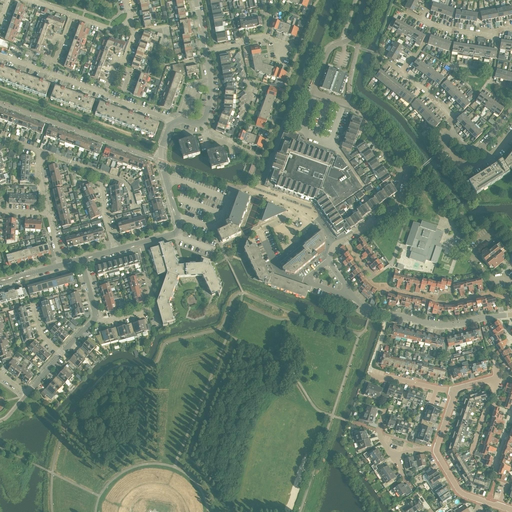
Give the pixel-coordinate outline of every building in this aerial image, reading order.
[(417,5),(418,2),(413,0),(408,0),(407,3),(419,9),(420,6),(417,5)] [(441,15),(444,6),(444,4),(439,2),(439,5),(435,17),(437,18),(438,14),(441,15)] [(417,11),(419,9),(407,3),(405,8),(413,12),(414,9),(417,11)] [(435,17),(439,5),(433,3),(430,11),(433,12),(432,16),(435,17)] [(24,13),(26,7),(18,4),(17,8),(13,6),(12,8),(24,13)] [(304,7),(301,14),(306,16),(310,7),(304,5),(304,7)] [(22,18),(24,13),(12,8),(11,10),(16,12),(14,15),(22,18)] [(451,18),(454,10),(449,8),(445,20),(447,21),(448,17),(451,18)] [(261,18),(257,19),(256,13),(254,14),(256,27),(262,26),(261,18)] [(151,21),(156,20),(155,14),(153,14),(152,15),(142,16),(144,22),(151,21)] [(52,25),(55,17),(54,17),(49,15),(49,17),(47,16),(46,17),(50,26),(52,25)] [(249,20),(246,21),(244,15),(242,16),(244,29),(250,28),(249,20)] [(55,31),(60,19),(60,18),(55,16),(54,17),(55,17),(52,25),(55,26),(53,30),(55,31)] [(48,27),(50,26),(46,17),(44,17),(44,19),(42,19),(40,24),(48,27)] [(19,28),(21,23),(8,18),(8,20),(12,22),(11,25),(19,28)] [(397,31),(404,19),(401,18),(399,22),(397,21),(396,21),(393,19),(388,28),(391,30),(392,28),(397,31)] [(65,21),(60,19),(55,31),(57,32),(59,28),(62,29),(65,21)] [(402,34),(406,26),(404,25),(406,21),(404,19),(397,31),(396,33),(401,36),(402,34)] [(276,31),(279,22),(272,20),(269,28),(276,31)] [(301,32),(304,23),(299,21),(296,28),(295,30),(301,32)] [(74,28),(73,30),(76,31),(77,32),(85,35),(88,36),(90,30),(83,28),(84,25),(77,22),(76,26),(79,27),(78,29),(78,28),(77,29),(74,28)] [(288,35),(291,27),(284,24),(279,22),(276,31),(281,33),(283,33),(288,35)] [(47,30),(48,27),(40,24),(38,23),(37,28),(38,29),(51,33),(51,31),(47,30)] [(406,36),(413,25),(411,23),(409,27),(406,26),(402,34),(406,36)] [(411,39),(415,31),(413,30),(416,26),(413,25),(406,36),(411,39)] [(15,38),(17,33),(5,28),(4,30),(8,32),(7,35),(15,38)] [(51,33),(38,29),(37,28),(35,34),(37,34),(45,37),(46,34),(50,35),(51,33)] [(416,42),(422,30),(420,29),(418,33),(415,31),(411,39),(416,42)] [(297,41),(301,32),(295,30),(293,37),(292,39),(297,41)] [(416,42),(415,43),(420,46),(425,37),(423,35),(425,31),(422,30),(416,42)] [(150,42),(151,40),(153,35),(144,32),(141,39),(150,42)] [(43,40),(45,37),(37,34),(35,39),(47,43),(48,42),(43,40)] [(433,47),(437,34),(434,34),(433,37),(430,36),(427,45),(433,47)] [(13,43),(15,38),(7,35),(6,38),(2,37),(1,39),(13,43)] [(70,38),(69,40),(81,45),(84,46),(86,41),(83,40),(75,37),(75,39),(74,39),(73,39),(70,38)] [(113,47),(115,39),(110,37),(110,39),(108,38),(106,39),(111,48),(113,47)] [(443,50),(447,38),(445,37),(443,41),(441,40),(438,48),(443,50)] [(448,52),(451,43),(448,42),(450,39),(447,38),(443,50),(448,52)] [(35,39),(33,44),(41,47),(42,45),(43,44),(46,45),(47,43),(35,39)] [(109,49),(111,48),(106,39),(105,39),(104,41),(103,41),(101,46),(109,49)] [(150,45),(150,42),(141,39),(139,45),(146,47),(147,44),(150,45)] [(80,50),(81,45),(69,40),(69,42),(72,43),(72,44),(73,44),(72,47),(80,50)] [(117,51),(116,53),(118,54),(119,51),(120,51),(120,50),(123,51),(126,43),(121,41),(118,49),(117,50),(117,51)] [(404,52),(406,49),(395,43),(392,48),(400,52),(401,50),(404,52)] [(33,44),(31,50),(39,53),(40,53),(43,54),(44,52),(41,51),(41,50),(40,49),(41,47),(33,44)] [(145,51),(146,47),(139,45),(137,50),(146,54),(147,51),(145,51)] [(108,51),(109,49),(101,46),(99,51),(107,54),(109,55),(112,56),(112,54),(112,53),(110,52),(109,51),(108,51)] [(260,53),(259,49),(259,47),(259,46),(250,47),(251,50),(251,55),(260,54),(260,53)] [(66,48),(66,50),(78,55),(80,55),(81,50),(80,50),(72,47),(71,50),(66,48)] [(398,55),(400,52),(392,48),(389,53),(400,59),(402,57),(398,55)] [(76,60),(78,55),(66,50),(65,52),(69,54),(68,57),(76,60)] [(146,56),(146,54),(137,50),(135,56),(142,58),(143,55),(146,56)] [(399,61),(400,59),(389,53),(387,57),(394,62),(395,59),(399,61)] [(261,58),(260,54),(251,55),(252,60),(253,62),(254,71),(259,72),(262,64),(262,61),(262,60),(261,59),(261,58)] [(105,61),(105,59),(98,56),(96,61),(108,66),(109,64),(106,63),(105,62),(105,61)] [(135,56),(133,62),(142,65),(144,65),(146,60),(142,58),(135,56)] [(414,73),(422,63),(417,59),(412,67),(414,68),(412,71),(414,73)] [(72,70),(74,65),(62,60),(61,62),(66,64),(64,67),(67,68),(72,70)] [(141,67),(142,65),(133,62),(131,67),(138,70),(139,67),(141,67)] [(186,68),(185,63),(172,66),(173,70),(171,73),(182,77),(183,74),(187,73),(186,68)] [(421,73),(426,66),(422,63),(414,73),(417,75),(419,71),(421,73)] [(271,77),(274,68),(270,67),(268,66),(262,64),(259,72),(265,74),(267,75),(271,77)] [(2,65),(1,67),(0,66),(0,80),(6,83),(11,70),(4,68),(5,66),(2,65)] [(101,71),(102,69),(94,66),(92,71),(104,76),(105,74),(102,73),(102,72),(101,71)] [(423,79),(431,69),(426,66),(421,73),(423,75),(421,78),(423,79)] [(337,69),(336,71),(327,68),(319,88),(340,96),(348,75),(338,72),(339,70),(337,69)] [(430,79),(435,72),(431,69),(423,79),(425,81),(428,78),(430,79)] [(18,71),(17,73),(11,70),(6,83),(26,90),(30,77),(20,74),(21,72),(18,71)] [(89,70),(88,73),(91,74),(90,77),(98,80),(99,77),(100,77),(101,77),(104,78),(104,76),(92,71),(89,70)] [(283,81),(286,73),(279,70),(276,78),(276,79),(283,81)] [(380,81),(387,71),(385,70),(383,73),(381,71),(375,78),(380,81)] [(387,76),(390,73),(387,71),(380,81),(384,85),(389,78),(387,76)] [(505,81),(507,72),(502,71),(498,83),(501,84),(502,80),(505,81)] [(432,85),(439,75),(435,72),(430,79),(432,81),(430,84),(432,85)] [(181,79),(182,77),(171,73),(170,76),(169,75),(168,78),(182,83),(183,80),(181,79)] [(135,78),(147,82),(149,77),(141,74),(139,79),(138,79),(139,77),(136,76),(135,78)] [(439,85),(444,78),(439,75),(432,85),(434,87),(436,84),(439,85)] [(388,88),(396,78),(394,76),(391,79),(389,78),(384,85),(388,88)] [(41,79),(40,81),(30,77),(26,90),(46,97),(50,85),(44,82),(44,80),(41,79)] [(145,87),(147,82),(135,78),(134,80),(137,81),(138,82),(137,85),(145,87)] [(181,86),(182,83),(168,78),(167,81),(169,81),(167,84),(178,88),(179,85),(181,86)] [(396,83),(398,80),(396,78),(388,88),(392,91),(398,84),(396,83)] [(442,93),(451,84),(447,80),(441,87),(443,89),(440,91),(442,93)] [(396,95),(404,84),(402,83),(400,86),(398,84),(392,91),(396,95)] [(177,90),(178,88),(167,84),(166,87),(165,87),(164,89),(178,94),(179,91),(177,90)] [(404,89),(407,86),(404,84),(396,95),(401,98),(406,91),(404,89)] [(448,95),(455,88),(451,84),(442,93),(444,95),(446,93),(448,95)] [(132,86),(131,88),(134,89),(135,90),(143,92),(146,93),(148,88),(145,87),(137,85),(136,87),(135,87),(132,86)] [(62,87),(62,89),(55,86),(51,99),(71,106),(75,94),(65,90),(66,88),(62,87)] [(275,98),(278,90),(270,87),(267,95),(275,98)] [(449,101),(458,92),(455,88),(448,95),(450,96),(447,99),(449,101)] [(177,97),(178,94),(164,89),(163,92),(164,92),(163,95),(174,99),(175,96),(177,97)] [(141,98),(143,92),(135,90),(134,95),(141,98)] [(405,101),(413,91),(411,90),(408,93),(406,91),(401,98),(405,101)] [(413,96),(415,93),(413,91),(405,101),(409,105),(415,98),(413,96)] [(456,102),(462,96),(458,92),(449,101),(451,103),(454,100),(456,102)] [(481,104),(488,93),(486,92),(483,95),(481,93),(476,101),(481,104)] [(488,98),(490,95),(488,93),(481,104),(485,107),(490,100),(488,98)] [(85,95),(85,97),(75,94),(71,106),(90,113),(95,101),(88,98),(89,97),(85,95)] [(173,102),(174,99),(163,95),(162,98),(161,98),(160,101),(174,105),(175,102),(173,102)] [(272,105),(275,98),(267,95),(264,102),(263,106),(271,109),(272,105)] [(457,109),(466,100),(462,96),(456,102),(458,104),(455,107),(457,109)] [(489,110),(497,100),(494,98),(492,101),(490,100),(485,107),(489,110)] [(415,110),(424,101),(422,99),(420,101),(418,99),(411,105),(415,110)] [(464,110),(470,104),(466,100),(457,109),(459,111),(462,108),(464,110)] [(497,104),(499,101),(497,100),(489,110),(494,113),(499,106),(497,104)] [(173,108),(174,105),(160,101),(159,103),(160,103),(159,107),(170,111),(171,108),(173,108)] [(423,105),(426,103),(424,101),(415,110),(419,114),(425,107),(423,105)] [(107,103),(106,105),(100,102),(95,115),(115,122),(120,110),(110,106),(110,104),(107,103)] [(498,116),(506,106),(503,104),(501,108),(499,106),(494,113),(498,116)] [(270,113),(271,109),(263,106),(261,110),(258,118),(267,121),(270,113)] [(422,118),(432,109),(430,107),(427,109),(425,107),(419,114),(422,118)] [(431,113),(433,111),(432,109),(422,118),(426,122),(433,115),(431,113)] [(7,122),(11,112),(6,110),(2,120),(3,120),(2,122),(3,123),(4,123),(5,121),(7,122)] [(130,112),(130,113),(120,110),(115,122),(135,129),(139,117),(133,114),(134,113),(130,112)] [(12,124),(16,114),(11,112),(7,122),(12,124)] [(17,125),(20,115),(16,114),(12,124),(17,125)] [(457,127),(467,118),(463,114),(456,120),(458,122),(455,125),(457,127)] [(22,127),(25,117),(20,115),(17,125),(22,127)] [(430,126),(439,117),(437,115),(434,117),(433,115),(426,122),(430,126)] [(346,149),(351,151),(362,120),(352,116),(341,147),(342,147),(344,148),(346,149)] [(26,131),(26,129),(30,119),(25,117),(22,127),(21,129),(26,131)] [(146,117),(146,119),(139,117),(135,129),(155,136),(159,124),(149,120),(149,118),(146,117)] [(438,121),(441,119),(439,117),(430,126),(433,130),(440,124),(438,121)] [(265,126),(267,121),(258,118),(257,123),(256,126),(257,126),(259,127),(261,128),(262,128),(264,129),(265,126)] [(464,128),(470,122),(467,118),(457,127),(459,129),(462,126),(464,128)] [(31,131),(35,121),(30,119),(26,129),(31,131)] [(36,132),(40,122),(35,121),(31,131),(36,132)] [(40,122),(36,132),(41,134),(45,124),(40,122)] [(465,134),(474,126),(470,122),(464,128),(466,130),(463,132),(465,134)] [(51,138),(54,128),(49,126),(46,136),(51,138)] [(471,136),(478,129),(474,126),(465,134),(467,136),(470,134),(471,136)] [(56,139),(59,129),(54,128),(51,138),(56,139)] [(60,141),(64,131),(59,129),(56,139),(60,141)] [(473,142),(482,133),(478,129),(471,136),(473,138),(471,140),(473,142)] [(65,143),(69,133),(64,131),(60,141),(60,143),(64,145),(65,143)] [(333,154),(302,142),(302,143),(297,141),(299,135),(292,133),(288,132),(287,135),(283,134),(265,182),(264,186),(314,204),(337,238),(344,232),(346,234),(351,230),(350,229),(346,223),(344,225),(332,208),(362,188),(346,163),(345,164),(339,156),(336,155),(333,154)] [(70,145),(74,135),(69,133),(65,143),(70,145)] [(254,145),(257,137),(249,134),(245,133),(242,141),(246,142),(254,145)] [(75,146),(78,136),(74,135),(70,145),(75,146)] [(80,148),(83,138),(78,136),(75,146),(80,148)] [(262,148),(265,140),(257,137),(254,145),(262,148)] [(84,150),(88,140),(83,138),(80,148),(84,150)] [(183,159),(200,155),(195,138),(187,140),(178,143),(180,149),(183,159)] [(89,151),(93,142),(88,140),(84,150),(89,151)] [(94,153),(97,143),(93,142),(89,151),(89,152),(88,153),(93,155),(94,153)] [(360,153),(368,147),(364,142),(358,146),(359,147),(355,149),(357,151),(359,154),(360,153)] [(94,153),(99,155),(102,145),(97,143),(94,153)] [(108,159),(111,148),(107,147),(103,157),(104,157),(104,158),(108,159)] [(363,157),(371,152),(368,147),(360,153),(363,157)] [(113,160),(116,150),(111,148),(108,159),(112,161),(112,160),(113,160)] [(211,169),(228,164),(223,148),(215,150),(207,152),(211,169)] [(117,163),(121,152),(116,150),(113,160),(113,161),(117,163)] [(122,164),(126,154),(121,152),(117,163),(121,164),(122,163),(122,164)] [(366,162),(374,156),(371,152),(363,157),(366,162)] [(127,166),(131,155),(126,154),(122,164),(123,164),(123,165),(127,166)] [(511,170),(511,154),(506,162),(504,161),(497,165),(497,166),(469,184),(475,194),(508,173),(506,170),(509,168),(511,170)] [(132,167),(135,157),(131,155),(127,166),(131,168),(131,167),(132,167)] [(369,166),(377,161),(374,156),(366,162),(369,166)] [(136,170),(140,159),(135,157),(132,167),(133,167),(132,168),(136,170)] [(142,171),(144,163),(145,161),(140,159),(136,170),(140,171),(141,170),(142,171)] [(373,170),(381,165),(381,164),(380,165),(377,161),(369,166),(372,171),(373,170)] [(152,168),(151,165),(144,163),(142,171),(152,168)] [(376,174),(384,169),(381,165),(373,170),(376,174)] [(143,176),(154,173),(152,168),(142,171),(142,172),(141,172),(143,176)] [(379,179),(387,174),(384,169),(376,174),(379,179)] [(143,176),(144,181),(144,183),(144,182),(154,180),(154,178),(153,178),(152,178),(152,177),(154,176),(154,173),(143,176)] [(390,182),(388,179),(390,178),(387,174),(379,179),(382,183),(379,185),(381,188),(390,182)] [(29,183),(29,177),(20,177),(20,185),(26,185),(26,182),(29,183)] [(154,182),(155,182),(154,180),(144,182),(146,189),(157,186),(156,183),(154,184),(153,182),(154,182)] [(121,186),(122,184),(115,181),(114,186),(110,186),(110,192),(120,191),(119,186),(121,186)] [(90,185),(88,185),(87,183),(77,187),(78,190),(81,189),(83,194),(92,190),(90,185)] [(397,192),(392,184),(383,190),(388,198),(397,192)] [(146,189),(145,189),(147,195),(149,194),(157,192),(157,190),(156,190),(155,189),(158,188),(157,186),(146,189)] [(85,199),(94,195),(92,190),(83,194),(85,199)] [(388,198),(383,190),(382,191),(378,193),(384,201),(388,198)] [(158,194),(157,192),(149,194),(149,196),(148,197),(149,201),(160,198),(160,195),(159,195),(158,194)] [(240,234),(238,229),(249,197),(238,193),(236,197),(237,197),(229,219),(228,218),(227,222),(225,223),(227,227),(217,232),(222,242),(240,234)] [(384,201),(378,193),(374,196),(379,204),(384,201)] [(15,204),(15,195),(7,194),(6,202),(9,202),(9,204),(15,204)] [(93,201),(97,200),(94,195),(85,199),(87,203),(93,201)] [(380,205),(379,204),(374,196),(374,197),(374,198),(370,201),(375,208),(380,205)] [(95,206),(93,201),(87,203),(84,205),(86,210),(95,206)] [(375,208),(370,201),(366,204),(371,211),(375,208)] [(263,222),(287,211),(268,204),(262,221),(263,222)] [(371,211),(366,204),(361,207),(366,214),(371,211)] [(88,215),(98,211),(95,206),(86,210),(88,215)] [(366,214),(361,207),(357,210),(362,218),(366,214)] [(363,219),(362,218),(357,210),(356,210),(358,212),(354,215),(359,223),(363,219)] [(91,220),(100,216),(98,211),(88,215),(91,220)] [(157,223),(167,220),(165,215),(156,218),(157,223)] [(359,223),(354,215),(349,218),(354,226),(359,223)] [(354,226),(349,218),(345,221),(346,223),(350,229),(354,226)] [(69,226),(72,225),(70,220),(60,222),(62,227),(63,229),(70,227),(69,226)] [(408,237),(405,245),(411,247),(413,248),(411,253),(409,259),(417,261),(420,262),(424,264),(425,261),(426,261),(432,263),(436,264),(437,264),(436,264),(439,257),(439,256),(441,249),(442,249),(438,248),(444,233),(440,231),(436,230),(437,226),(437,227),(429,224),(422,222),(422,221),(420,225),(413,222),(413,223),(411,230),(408,238),(408,237)] [(99,239),(105,238),(102,228),(97,230),(99,239)] [(325,249),(324,237),(324,233),(323,232),(322,232),(281,265),(284,268),(282,269),(282,270),(282,271),(283,271),(283,272),(294,275),(325,249)] [(4,235),(4,238),(6,238),(5,241),(6,241),(6,245),(17,242),(17,239),(15,239),(15,236),(6,235),(4,235)] [(68,248),(73,247),(71,237),(65,238),(68,248)] [(355,250),(357,252),(363,248),(367,245),(361,237),(357,240),(360,244),(356,247),(357,249),(355,250)] [(158,248),(151,250),(158,275),(166,273),(167,273),(168,274),(157,303),(161,316),(162,320),(164,327),(165,327),(167,326),(168,326),(167,323),(174,321),(169,304),(178,278),(203,277),(212,296),(213,295),(217,294),(219,297),(222,289),(216,278),(217,277),(218,273),(217,270),(213,263),(214,263),(214,262),(213,262),(211,262),(205,259),(205,260),(201,259),(199,265),(185,266),(181,266),(178,266),(171,244),(164,246),(164,243),(159,245),(160,247),(158,248)] [(311,288),(273,275),(274,275),(272,274),(269,275),(268,273),(267,272),(255,245),(249,248),(247,243),(244,250),(250,263),(249,263),(247,259),(242,262),(248,276),(254,273),(250,265),(251,265),(257,277),(254,279),(254,280),(265,284),(264,284),(305,299),(307,292),(310,293),(311,288)] [(49,255),(51,255),(48,244),(43,246),(45,255),(48,254),(49,255)] [(486,249),(481,253),(484,256),(481,258),(489,268),(491,266),(494,269),(499,265),(504,261),(501,258),(503,256),(502,255),(506,252),(500,244),(499,244),(489,252),(486,249)] [(361,258),(362,260),(368,256),(372,253),(367,246),(367,245),(363,248),(364,249),(365,250),(366,252),(362,255),(363,257),(361,258)] [(38,258),(40,258),(37,247),(32,249),(35,257),(38,257),(38,258)] [(28,261),(30,261),(28,253),(27,250),(22,252),(24,260),(27,259),(28,261)] [(17,264),(20,264),(17,253),(11,254),(14,263),(17,262),(17,264)] [(341,258),(339,259),(342,263),(345,267),(352,262),(353,261),(352,260),(353,260),(352,258),(351,258),(350,257),(349,256),(347,253),(344,256),(341,258)] [(366,266),(368,268),(369,267),(370,266),(371,266),(378,261),(374,256),(373,254),(372,253),(368,256),(370,258),(371,260),(367,263),(368,264),(366,266)] [(127,258),(121,260),(124,268),(124,270),(129,269),(129,267),(127,258)] [(119,272),(119,270),(118,270),(116,261),(111,263),(114,273),(119,272)] [(370,266),(371,268),(372,269),(372,270),(374,272),(375,273),(376,272),(379,270),(380,271),(383,269),(382,268),(381,265),(378,261),(371,266),(370,266)] [(345,267),(344,267),(347,271),(351,268),(352,269),(352,270),(351,270),(353,272),(353,273),(358,269),(356,266),(354,265),(352,262),(345,267)] [(109,275),(114,273),(111,263),(106,264),(108,272),(109,275)] [(350,275),(349,276),(351,279),(352,279),(357,276),(359,280),(362,278),(363,277),(361,274),(360,273),(358,269),(353,273),(353,272),(350,275)] [(394,274),(393,279),(398,280),(397,284),(396,288),(401,289),(401,287),(403,281),(402,281),(404,277),(400,276),(397,275),(398,272),(395,271),(394,274)] [(75,284),(75,283),(77,283),(76,280),(74,281),(72,273),(66,275),(69,284),(69,286),(75,284)] [(413,279),(412,284),(416,285),(415,292),(419,293),(420,290),(420,289),(422,281),(416,280),(417,277),(414,276),(413,279)] [(412,284),(413,279),(404,277),(402,281),(403,281),(407,283),(405,290),(410,291),(412,284)] [(56,278),(51,279),(53,288),(54,290),(59,289),(58,287),(56,278)] [(359,280),(357,281),(359,283),(360,283),(360,284),(362,285),(359,289),(362,292),(368,285),(367,283),(365,282),(364,281),(362,278),(359,280)] [(476,280),(471,281),(472,286),(477,285),(478,290),(480,289),(481,292),(483,291),(482,284),(481,279),(476,280)] [(430,287),(431,282),(422,280),(422,281),(420,289),(420,290),(427,291),(428,291),(429,286),(430,287)] [(450,287),(450,286),(451,283),(451,282),(450,282),(446,281),(442,280),(441,285),(440,288),(439,289),(439,290),(440,290),(443,290),(444,291),(447,291),(448,291),(448,288),(449,287),(450,287)] [(466,283),(462,284),(463,288),(468,287),(468,289),(469,292),(471,291),(472,294),(474,293),(472,286),(471,281),(466,283)] [(440,288),(441,285),(440,284),(432,282),(431,282),(430,287),(429,292),(436,294),(436,293),(437,294),(438,291),(438,289),(439,289),(440,288)] [(33,294),(38,293),(35,284),(30,285),(30,287),(27,288),(30,297),(33,296),(33,294)] [(462,284),(453,286),(454,290),(458,289),(459,289),(460,295),(460,297),(465,296),(465,295),(463,288),(462,284)] [(362,292),(361,294),(367,299),(372,293),(371,294),(374,295),(374,294),(375,292),(376,290),(373,289),(372,287),(368,285),(362,292)] [(25,288),(22,289),(22,287),(18,288),(19,290),(17,290),(19,299),(27,297),(25,288)] [(388,294),(387,300),(389,300),(388,305),(391,306),(391,305),(395,306),(396,300),(397,297),(388,294)] [(397,297),(396,300),(399,301),(399,300),(400,300),(402,301),(400,306),(404,307),(407,297),(397,295),(397,297)] [(134,299),(130,301),(131,303),(132,303),(133,306),(136,305),(145,302),(145,300),(143,300),(143,297),(142,297),(134,299)] [(407,297),(404,307),(409,308),(410,303),(412,303),(412,304),(415,305),(416,300),(416,299),(407,297)] [(482,299),(475,301),(477,309),(477,308),(482,307),(483,309),(487,308),(485,300),(485,299),(484,299),(483,298),(482,299)] [(485,300),(487,308),(488,312),(492,311),(491,303),(495,302),(494,298),(485,300)] [(415,305),(414,308),(418,309),(419,304),(421,305),(421,306),(424,307),(425,302),(426,301),(416,299),(416,300),(415,305)] [(475,301),(466,303),(468,308),(470,308),(470,307),(472,306),(474,311),(478,310),(477,308),(477,309),(475,301)] [(429,303),(427,311),(428,311),(432,312),(432,314),(436,315),(438,305),(437,305),(437,304),(435,304),(435,305),(429,303)] [(466,303),(457,305),(458,311),(461,310),(461,309),(463,308),(464,314),(469,313),(468,308),(466,303)] [(438,305),(436,315),(440,316),(441,311),(444,311),(445,312),(448,312),(448,307),(444,307),(438,305)] [(451,307),(448,307),(448,312),(450,312),(451,312),(452,311),(453,311),(454,311),(455,316),(459,315),(458,311),(457,305),(451,307)] [(83,312),(84,310),(83,308),(74,311),(76,316),(73,316),(74,319),(81,317),(80,315),(84,314),(83,312)] [(54,322),(55,322),(53,317),(44,319),(46,324),(48,328),(55,324),(54,322)] [(141,332),(149,330),(146,320),(143,320),(143,322),(138,323),(141,332)] [(491,326),(490,327),(495,335),(503,330),(501,327),(500,326),(499,324),(498,322),(497,322),(491,326)] [(141,332),(138,323),(134,324),(134,323),(130,324),(133,335),(134,337),(137,336),(136,334),(141,332)] [(54,336),(60,329),(55,324),(48,328),(51,332),(50,332),(52,333),(52,334),(54,336)] [(134,337),(133,335),(130,324),(127,325),(127,326),(123,327),(126,339),(134,337)] [(126,339),(123,327),(118,328),(118,327),(115,328),(118,341),(118,342),(126,339)] [(118,341),(115,328),(111,329),(112,330),(107,331),(110,343),(118,341)] [(401,329),(397,328),(396,332),(395,337),(395,339),(401,340),(401,338),(403,330),(401,330),(401,329)] [(58,339),(64,332),(60,329),(54,336),(56,338),(57,338),(58,339)] [(478,341),(482,340),(479,329),(476,330),(476,331),(474,332),(474,331),(471,331),(471,332),(470,333),(471,341),(472,341),(478,339),(478,341)] [(492,337),(490,338),(490,339),(495,347),(496,346),(498,345),(502,342),(499,338),(503,336),(503,335),(502,333),(504,332),(503,330),(495,335),(492,337)] [(110,343),(107,331),(103,333),(102,331),(99,332),(100,336),(95,337),(100,345),(110,343)] [(395,337),(396,332),(389,331),(390,331),(390,333),(388,332),(387,335),(391,336),(390,338),(395,339),(395,337)] [(62,343),(69,336),(64,332),(58,339),(60,340),(60,341),(62,343)] [(425,334),(420,333),(419,333),(417,342),(424,343),(426,336),(425,335),(425,334)] [(26,342),(26,341),(34,339),(32,334),(24,336),(21,337),(23,343),(26,342)] [(430,345),(432,336),(428,335),(428,336),(426,336),(424,343),(425,344),(424,346),(430,347),(430,345)] [(461,347),(460,344),(458,335),(454,336),(454,338),(452,339),(454,346),(455,348),(461,347)] [(436,346),(438,338),(436,338),(437,337),(432,336),(430,345),(430,347),(433,348),(434,350),(435,350),(436,346)] [(452,339),(451,339),(451,337),(446,338),(448,347),(454,346),(452,339)] [(92,351),(97,345),(89,338),(87,341),(84,345),(92,351)] [(445,342),(443,342),(444,339),(440,338),(439,339),(438,338),(436,346),(442,348),(441,349),(445,350),(445,342)] [(498,345),(496,346),(499,351),(496,352),(498,356),(501,354),(505,352),(505,351),(502,347),(506,345),(505,343),(507,341),(506,339),(502,342),(498,345)] [(5,347),(9,346),(7,341),(0,342),(0,351),(6,350),(5,347)] [(32,352),(39,345),(34,341),(28,348),(32,352)] [(36,356),(43,349),(39,345),(32,352),(36,356)] [(86,357),(92,351),(84,345),(81,348),(80,348),(78,350),(86,357)] [(36,356),(40,360),(40,359),(47,352),(43,349),(36,356)] [(505,352),(501,354),(504,359),(503,360),(505,363),(510,360),(507,355),(511,353),(511,352),(509,349),(505,351),(505,352)] [(10,352),(7,353),(6,350),(0,351),(0,357),(2,357),(2,360),(3,363),(6,363),(10,359),(10,358),(12,358),(10,352)] [(81,363),(86,357),(78,350),(76,353),(77,353),(74,357),(81,363)] [(45,363),(51,356),(47,352),(40,359),(45,363)] [(393,358),(394,356),(388,354),(387,357),(386,361),(385,366),(389,367),(389,366),(391,366),(393,358)] [(75,370),(81,363),(74,357),(71,360),(70,360),(67,362),(75,370)] [(405,359),(405,358),(399,357),(399,359),(397,368),(401,369),(403,369),(405,359)] [(408,358),(407,358),(406,358),(405,357),(405,358),(405,359),(403,369),(404,369),(404,370),(410,371),(412,363),(411,362),(411,359),(408,359),(408,358)] [(15,365),(17,363),(12,359),(4,366),(7,368),(7,367),(9,369),(8,371),(13,374),(18,367),(15,365)] [(385,366),(386,361),(378,359),(377,364),(381,365),(380,367),(385,368),(385,366)] [(486,368),(489,368),(487,360),(483,361),(484,362),(478,364),(480,372),(481,372),(481,373),(484,372),(484,371),(487,370),(486,368)] [(416,364),(414,372),(416,372),(416,373),(420,374),(422,365),(423,363),(417,361),(416,364)] [(426,375),(429,364),(423,362),(422,365),(420,374),(424,375),(425,374),(426,375)] [(468,365),(467,362),(462,363),(462,364),(463,368),(458,369),(461,377),(462,377),(462,378),(465,377),(465,376),(467,375),(467,373),(470,373),(468,365)] [(434,368),(435,365),(429,364),(426,375),(428,375),(427,376),(432,377),(434,368)] [(478,372),(480,372),(478,364),(471,365),(471,364),(468,365),(470,373),(472,372),(473,374),(475,373),(476,374),(479,373),(478,372)] [(21,378),(27,370),(23,367),(21,369),(18,367),(13,374),(18,378),(19,376),(21,378)] [(68,380),(74,374),(65,367),(63,369),(64,370),(61,374),(68,380)] [(459,377),(461,377),(458,369),(452,371),(452,369),(448,370),(450,378),(453,377),(454,379),(456,378),(457,379),(459,379),(459,377)] [(29,376),(31,373),(27,370),(21,378),(24,379),(22,381),(27,385),(27,384),(28,385),(31,381),(30,381),(32,378),(29,376)] [(63,386),(68,380),(61,374),(58,377),(57,376),(54,379),(63,386)] [(57,392),(63,386),(54,379),(52,381),(53,382),(50,386),(57,392)] [(365,383),(362,391),(366,392),(365,395),(372,398),(375,387),(369,385),(370,384),(365,383)] [(384,394),(383,397),(388,398),(389,396),(393,398),(396,388),(390,385),(388,391),(385,390),(384,394)] [(44,391),(41,394),(44,397),(46,395),(52,400),(55,397),(54,396),(57,392),(50,386),(45,392),(44,391)] [(375,387),(372,398),(378,400),(377,402),(381,403),(383,397),(384,394),(381,393),(382,389),(375,387)] [(396,388),(393,398),(397,399),(397,401),(402,403),(405,394),(402,393),(403,390),(396,388)] [(405,394),(402,403),(407,405),(408,401),(413,402),(416,392),(409,390),(408,395),(405,394)] [(416,392),(413,402),(419,405),(422,406),(423,403),(424,399),(421,398),(422,395),(416,392)] [(479,393),(482,407),(484,406),(483,402),(487,401),(487,399),(490,398),(489,395),(486,396),(485,392),(479,393)] [(480,407),(482,407),(479,393),(473,395),(475,403),(475,404),(479,403),(480,407)] [(472,404),(475,403),(473,395),(466,397),(464,401),(472,404)] [(507,398),(500,396),(499,398),(502,399),(501,401),(506,403),(504,408),(509,409),(511,400),(507,398)] [(473,404),(472,404),(464,401),(462,407),(475,411),(476,409),(472,408),(473,404)] [(374,410),(375,407),(365,404),(364,407),(367,408),(365,414),(373,417),(374,418),(377,411),(374,410)] [(427,404),(425,409),(428,410),(426,414),(436,418),(439,411),(436,410),(437,407),(427,404)] [(475,413),(475,411),(462,407),(460,413),(469,416),(470,412),(475,413)] [(494,410),(492,418),(493,418),(501,421),(502,417),(503,414),(503,413),(500,412),(499,411),(499,410),(495,408),(494,410)] [(468,419),(469,416),(460,413),(459,419),(471,423),(472,421),(468,419)] [(365,414),(364,414),(362,420),(359,419),(358,422),(368,426),(369,423),(371,424),(373,417),(365,414)] [(423,418),(421,423),(430,426),(431,423),(434,424),(436,418),(426,414),(425,419),(423,418)] [(391,417),(387,427),(393,428),(393,427),(396,418),(391,417)] [(396,418),(393,427),(396,428),(395,431),(401,433),(404,423),(401,422),(402,420),(396,418)] [(488,423),(487,426),(490,427),(494,429),(494,428),(496,424),(501,425),(502,426),(503,426),(505,422),(504,421),(502,421),(501,421),(493,418),(492,418),(491,420),(492,421),(492,422),(491,424),(488,423)] [(471,425),(471,423),(459,419),(457,424),(465,427),(467,423),(471,425)] [(404,423),(401,433),(407,435),(408,432),(411,433),(414,424),(408,422),(408,424),(404,423)] [(421,423),(419,428),(422,429),(420,433),(430,437),(432,430),(429,429),(430,426),(421,423)] [(467,428),(465,427),(457,424),(455,430),(468,434),(468,432),(466,431),(467,428)] [(485,432),(484,435),(487,436),(491,438),(491,437),(493,433),(499,435),(500,435),(502,431),(501,431),(501,430),(494,428),(494,429),(490,427),(488,433),(485,432)] [(360,430),(357,431),(357,430),(353,431),(353,432),(351,433),(352,438),(355,437),(356,443),(368,439),(366,432),(361,433),(360,430)] [(467,436),(468,434),(455,430),(453,435),(461,438),(463,435),(467,436)] [(416,437),(415,442),(424,445),(425,442),(428,443),(430,437),(420,433),(419,438),(416,437)] [(460,442),(461,438),(453,435),(451,441),(464,446),(465,444),(460,442)] [(482,441),(480,444),(484,445),(485,445),(488,447),(488,446),(490,442),(496,444),(497,444),(497,443),(498,440),(496,439),(491,437),(491,438),(487,436),(485,442),(482,441)] [(365,449),(372,447),(369,439),(368,439),(356,443),(359,450),(357,450),(358,453),(362,452),(362,451),(365,450),(365,449)] [(463,448),(464,446),(451,441),(449,447),(457,450),(458,450),(459,446),(463,448)] [(480,453),(479,454),(480,454),(482,454),(484,455),(486,456),(488,451),(492,452),(493,453),(493,451),(496,451),(496,449),(495,449),(488,446),(488,447),(485,445),(483,451),(481,450),(480,453)] [(502,454),(501,455),(502,455),(506,457),(507,454),(507,453),(507,451),(511,453),(511,448),(509,448),(504,446),(503,450),(502,452),(502,454)] [(457,451),(457,450),(449,447),(448,452),(451,458),(458,454),(457,451)] [(366,453),(363,455),(366,460),(369,458),(371,461),(381,455),(377,450),(374,452),(372,449),(366,453)] [(454,463),(466,456),(465,454),(461,457),(459,453),(458,454),(451,458),(454,463)] [(466,456),(454,463),(457,468),(465,464),(463,460),(467,458),(471,456),(470,454),(466,456)] [(374,465),(371,467),(374,471),(383,465),(381,462),(384,460),(381,455),(371,461),(374,465)] [(417,463),(413,464),(415,471),(421,470),(421,466),(425,465),(423,455),(416,457),(417,463)] [(484,455),(482,459),(487,461),(487,462),(486,463),(485,465),(485,466),(490,467),(491,464),(492,462),(493,458),(492,458),(486,456),(484,455)] [(500,461),(499,464),(501,465),(504,466),(505,464),(505,463),(505,461),(510,463),(511,458),(506,457),(502,455),(502,456),(501,459),(500,461)] [(412,458),(404,459),(407,469),(414,468),(412,458)] [(460,473),(472,467),(471,465),(467,467),(465,464),(457,468),(460,473)] [(374,471),(374,472),(376,475),(379,473),(382,478),(391,472),(389,469),(390,468),(388,466),(385,468),(383,465),(374,471)] [(499,471),(498,474),(502,475),(505,477),(507,471),(509,472),(510,468),(504,466),(501,465),(500,469),(499,471)] [(471,475),(471,474),(469,471),(473,468),(472,467),(460,473),(463,479),(471,474),(471,475)] [(434,470),(432,472),(429,468),(421,473),(423,476),(425,474),(429,480),(437,475),(434,470)] [(391,472),(382,478),(385,483),(382,485),(385,488),(394,482),(393,479),(396,477),(394,475),(393,475),(391,472)] [(473,478),(471,475),(471,474),(463,479),(467,485),(472,487),(474,479),(473,478)] [(429,480),(426,482),(429,486),(432,490),(440,485),(438,481),(440,479),(437,475),(429,480)] [(478,489),(482,476),(480,475),(479,479),(475,478),(474,479),(472,487),(478,489)] [(487,480),(486,482),(483,481),(484,476),(482,476),(478,489),(484,491),(485,487),(488,488),(490,481),(487,480)] [(402,484),(392,490),(394,494),(396,492),(397,492),(398,492),(400,496),(405,494),(406,496),(412,492),(408,486),(405,488),(404,486),(402,484)] [(441,488),(440,485),(432,490),(431,491),(433,495),(435,495),(436,494),(438,498),(447,492),(443,486),(441,488)] [(449,499),(451,498),(447,492),(438,498),(441,501),(440,502),(439,504),(442,508),(451,502),(449,499)] [(403,511),(414,511),(423,507),(418,500),(413,503),(412,501),(406,504),(407,506),(402,510),(403,511)]
